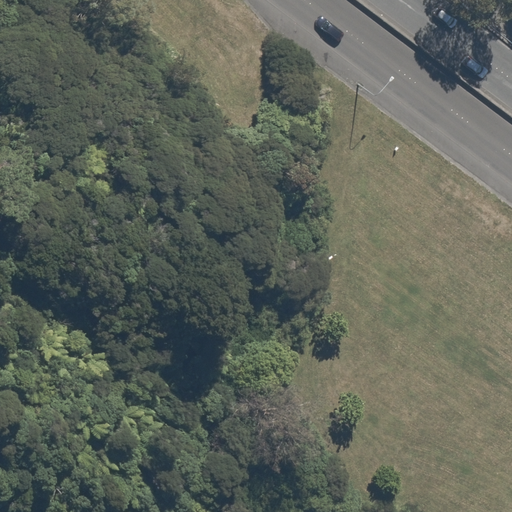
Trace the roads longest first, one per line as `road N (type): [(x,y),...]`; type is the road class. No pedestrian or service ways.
road 1 (secondary): [(511,155),(305,0)]
road 2 (secondary): [(406,0),(511,79)]
